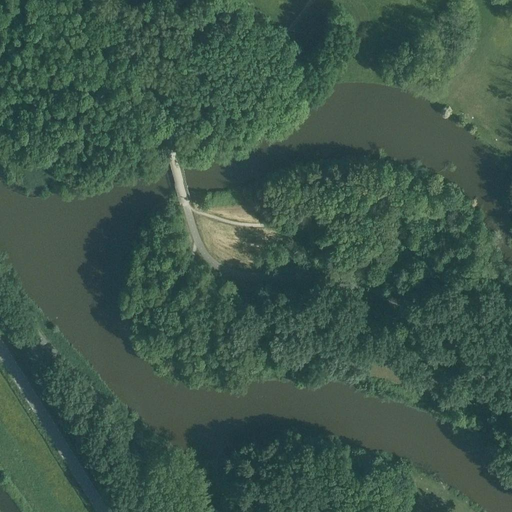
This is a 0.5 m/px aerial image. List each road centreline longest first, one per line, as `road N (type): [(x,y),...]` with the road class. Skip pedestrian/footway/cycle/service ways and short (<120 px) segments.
road 1 (unknown): [(511,303),(396,231),(326,215),(245,225),(186,204)]
road 2 (unknown): [(0,301),(130,511)]
road 3 (tertiary): [(102,511),(0,347)]
